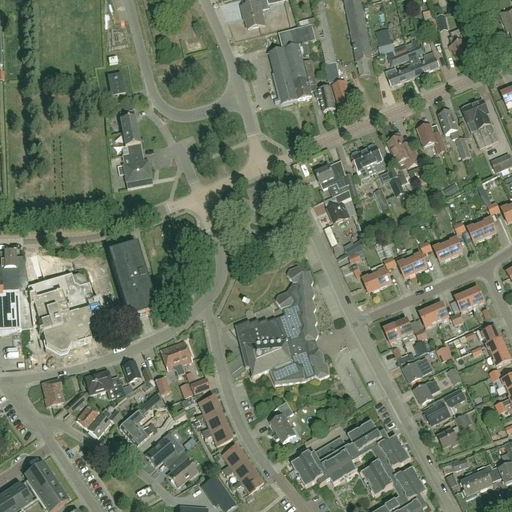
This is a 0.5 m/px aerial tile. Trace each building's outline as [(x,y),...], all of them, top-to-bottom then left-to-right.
[(251,0),(253,6),(241,9),(244,19),(245,19),(248,32),(264,28),(260,9),(268,8),(266,0),(251,0)] [(311,0),(327,67),(325,68),(326,73),(329,85),(340,82),(321,0),(311,0)] [(343,0),(357,65),(358,65),(360,78),(369,76),(367,63),(373,62),(360,0),(343,0)] [(445,11),(451,9),(448,1),(442,3),(445,11)] [(511,11),(500,16),(501,20),(507,35),(510,34),(511,40),(511,11)] [(448,33),(445,17),(437,19),(440,35),(448,33)] [(439,33),(436,22),(426,24),(429,35),(439,33)] [(300,31),(297,32),(300,48),(316,44),(312,28),(308,29),(300,31)] [(301,59),(299,49),(299,48),(300,48),(297,32),(296,32),(279,36),(283,52),(269,55),(280,101),(282,106),(311,99),(301,59)] [(470,58),(462,38),(460,32),(450,36),(452,40),(450,41),(450,43),(452,48),(449,49),(451,54),(454,53),(458,63),(470,58)] [(308,46),(302,47),(305,57),(311,56),(308,46)] [(416,59),(417,59),(425,56),(422,47),(413,51),(413,52),(416,59)] [(409,62),(417,59),(416,59),(413,52),(413,51),(405,54),(408,63),(409,62)] [(393,53),(386,56),(392,70),(400,66),(397,58),(396,58),(393,53)] [(405,54),(397,58),(400,66),(408,63),(405,54)] [(423,59),(424,60),(424,61),(422,62),(427,75),(440,70),(435,58),(433,55),(423,59)] [(410,68),(415,80),(427,75),(422,62),(420,63),(419,62),(414,64),(415,65),(414,66),(414,67),(410,68)] [(398,72),(404,85),(415,80),(410,68),(407,69),(406,69),(405,69),(405,67),(400,69),(401,71),(398,72)] [(385,74),(387,78),(392,89),(404,85),(398,72),(396,73),(396,71),(391,73),(391,72),(385,74)] [(111,98),(124,96),(121,76),(108,79),(111,98)] [(352,106),(346,85),(333,88),(339,111),(352,106)] [(330,90),(315,93),(317,101),(320,100),(324,115),(336,112),(330,90)] [(506,108),(511,105),(511,91),(501,96),(506,108)] [(132,103),(116,106),(117,113),(134,109),(132,103)] [(463,110),(464,111),(462,112),(472,136),(473,135),(480,153),(499,145),(487,118),(489,117),(483,103),(475,107),(474,106),(463,110)] [(122,135),(136,133),(134,119),(135,119),(134,112),(120,115),(121,122),(119,122),(122,135)] [(460,141),(450,115),(439,118),(446,138),(450,137),(452,143),(460,141)] [(431,128),(424,130),(417,133),(424,151),(434,147),(438,157),(446,154),(440,136),(434,138),(431,128)] [(127,148),(128,155),(141,152),(140,146),(138,146),(136,133),(122,135),(124,149),(127,148)] [(419,166),(415,155),(410,145),(405,148),(401,140),(388,146),(397,166),(405,163),(409,171),(419,166)] [(471,160),(465,140),(456,143),(463,163),(471,160)] [(363,154),(374,176),(377,175),(378,176),(384,173),(380,165),(383,164),(382,162),(383,162),(381,157),(380,157),(376,148),(374,149),(373,147),(368,149),(369,152),(363,154)] [(128,156),(123,157),(122,157),(124,167),(122,167),(122,168),(117,169),(119,177),(124,176),(127,191),(152,187),(148,163),(144,163),(141,152),(128,155),(128,156)] [(374,176),(363,154),(358,156),(358,154),(352,156),(353,159),(352,159),(356,169),(354,169),(356,173),(357,173),(358,174),(360,174),(364,182),(370,179),(370,178),(374,176)] [(491,165),(496,176),(511,169),(511,165),(509,157),(491,165)] [(321,188),(323,192),(336,186),(341,196),(349,193),(348,189),(345,178),(340,164),(315,176),(320,188),(321,188)] [(391,182),(398,179),(393,167),(387,170),(389,173),(388,174),(388,175),(391,182)] [(414,183),(417,182),(416,179),(426,175),(424,170),(423,169),(409,175),(413,184),(414,183)] [(349,193),(351,200),(352,203),(358,201),(352,176),(345,178),(348,189),(349,193)] [(405,196),(405,195),(402,187),(398,179),(391,182),(390,183),(397,200),(405,196)] [(382,191),(374,195),(382,213),(390,210),(382,191)] [(342,203),(351,200),(349,193),(341,196),(335,199),(338,205),(342,203)] [(496,204),(492,206),(496,216),(501,214),(496,204)] [(338,208),(327,213),(334,228),(345,223),(345,222),(350,220),(344,206),(338,208)] [(491,218),(496,216),(492,206),(487,208),(491,218)] [(508,226),(511,224),(511,209),(508,211),(507,209),(507,210),(506,207),(501,209),(502,212),(508,226)] [(485,226),(480,229),(485,241),(496,236),(490,222),(485,225),(485,226)] [(462,224),(457,226),(462,236),(467,233),(462,224)] [(462,236),(457,226),(453,228),(457,238),(462,236)] [(485,241),(480,229),(474,231),(473,229),(467,232),(474,246),(485,241)] [(333,231),(330,233),(336,249),(340,247),(333,231)] [(451,246),(446,248),(451,260),(463,255),(457,241),(451,244),(451,246)] [(345,252),(349,258),(365,249),(363,242),(345,252)] [(428,243),(424,246),(428,255),(432,252),(428,243)] [(149,315),(157,313),(155,308),(136,246),(108,255),(128,322),(139,318),(144,317),(149,315)] [(424,257),(428,255),(424,246),(419,247),(424,257)] [(440,265),(451,260),(446,248),(440,250),(440,249),(434,251),(440,265)] [(0,333),(21,332),(31,330),(33,330),(28,290),(23,259),(16,259),(15,254),(10,254),(9,254),(0,254),(0,333)] [(361,262),(358,255),(348,259),(351,266),(361,262)] [(416,261),(410,263),(416,276),(427,271),(421,257),(415,259),(416,261)] [(397,268),(393,259),(388,261),(392,270),(397,268)] [(392,270),(388,261),(384,263),(388,272),(392,270)] [(416,276),(410,263),(405,266),(404,264),(398,267),(404,281),(416,276)] [(99,274),(106,276),(108,266),(101,264),(99,274)] [(360,271),(359,271),(357,267),(352,269),(354,273),(357,282),(363,279),(360,271)] [(247,365),(249,370),(253,370),(256,379),(255,381),(256,381),(257,379),(271,373),(277,388),(307,384),(307,383),(317,379),(321,382),(330,378),(329,368),(325,365),(324,355),(320,352),(318,347),(317,342),(319,337),(319,336),(316,328),(318,324),(315,315),(317,310),(314,301),(316,297),(312,288),(314,283),(311,274),(300,269),(291,272),(289,277),(294,285),(288,295),(280,298),(278,303),(284,311),(286,317),(278,321),(277,321),(270,324),(269,321),(261,325),(260,322),(252,325),(251,323),(238,328),(247,365)] [(380,277),(374,279),(380,292),(391,287),(385,272),(379,275),(380,277)] [(28,290),(33,330),(38,329),(41,337),(42,337),(46,349),(60,357),(67,355),(71,348),(72,349),(91,344),(87,330),(91,329),(96,321),(94,316),(97,315),(98,315),(98,314),(99,314),(99,313),(99,312),(99,311),(98,311),(98,310),(97,310),(96,310),(95,310),(88,287),(87,287),(85,280),(79,277),(71,279),(71,277),(28,290)] [(380,292),(374,279),(369,281),(368,280),(362,282),(369,297),(380,292)] [(478,291),(467,296),(472,308),(478,306),(478,307),(484,305),(478,291)] [(467,311),(472,308),(467,296),(455,301),(461,315),(467,312),(467,311)] [(442,307),(431,312),(436,324),(442,322),(443,323),(448,321),(442,307)] [(431,327),(436,324),(431,312),(420,317),(426,331),(432,328),(431,327)] [(482,314),(486,322),(491,320),(487,312),(482,314)] [(460,315),(455,317),(458,326),(463,324),(460,315)] [(396,327),(402,341),(407,339),(409,343),(415,341),(407,322),(396,327)] [(396,344),(402,341),(396,327),(384,332),(390,346),(396,344)] [(488,347),(501,342),(496,330),(482,337),(480,333),(476,334),(480,342),(484,341),(485,342),(486,342),(488,347)] [(456,349),(462,345),(468,343),(468,344),(476,340),(474,334),(453,344),(456,349)] [(506,353),(501,342),(488,347),(487,348),(490,353),(491,353),(493,358),(506,353)] [(428,355),(423,343),(417,346),(417,347),(414,349),(418,359),(428,355)] [(172,356),(175,355),(175,356),(177,355),(182,368),(192,364),(185,344),(169,350),(172,356)] [(447,363),(452,360),(447,349),(442,351),(447,363)] [(177,355),(175,356),(175,355),(172,356),(169,350),(160,353),(168,373),(173,372),(176,374),(178,379),(185,376),(182,368),(177,355)] [(402,359),(398,350),(393,353),(396,362),(402,359)] [(472,354),(472,355),(474,359),(483,355),(481,350),(472,354)] [(506,353),(493,358),(495,364),(494,364),(497,370),(511,364),(506,353)] [(422,380),(422,379),(432,373),(426,361),(415,366),(415,365),(402,372),(410,386),(422,380)] [(141,380),(135,364),(122,369),(128,385),(141,380)] [(147,385),(149,384),(150,384),(154,382),(149,370),(142,373),(147,385)] [(451,381),(459,377),(455,370),(447,374),(451,381)] [(491,381),(501,376),(499,372),(489,377),(491,381)] [(191,382),(195,380),(192,373),(187,375),(191,382)] [(87,389),(88,394),(82,396),(86,400),(89,398),(106,393),(110,403),(116,401),(118,407),(126,400),(121,388),(113,391),(108,374),(84,380),(85,382),(83,384),(85,389),(87,389)] [(496,384),(499,391),(503,389),(504,391),(506,391),(507,395),(511,392),(511,378),(503,383),(501,376),(491,381),(493,385),(496,384)] [(165,380),(156,383),(161,398),(171,395),(165,380)] [(210,391),(206,381),(190,388),(194,397),(210,391)] [(42,387),(45,401),(44,401),(46,410),(64,406),(61,392),(59,382),(42,387)] [(426,388),(426,387),(414,394),(421,408),(433,401),(431,397),(440,393),(435,383),(426,388)] [(153,388),(150,384),(149,384),(142,390),(145,394),(153,388)] [(426,416),(427,418),(425,419),(428,424),(430,423),(433,428),(450,418),(455,416),(450,408),(465,400),(459,390),(444,399),(447,404),(443,406),(426,416)] [(190,392),(182,395),(184,401),(192,398),(190,392)] [(511,392),(507,395),(510,402),(496,408),(497,413),(506,409),(511,406),(511,392)] [(82,404),(86,400),(82,396),(65,411),(70,416),(79,407),(81,410),(85,407),(82,404)] [(138,411),(143,417),(161,402),(155,396),(138,411)] [(204,420),(220,414),(214,399),(198,406),(203,417),(195,420),(197,423),(204,420)] [(76,422),(88,433),(100,417),(88,408),(76,422)] [(291,410),(282,415),(284,418),(271,426),(277,436),(274,438),(277,443),(280,441),(284,447),(290,444),(292,446),(301,440),(295,431),(293,432),(288,424),(289,423),(288,421),(294,416),(291,410)] [(100,417),(88,433),(98,441),(110,426),(105,422),(110,416),(104,412),(100,417)] [(122,419),(115,414),(108,422),(115,428),(122,419)] [(128,441),(141,430),(138,427),(145,421),(139,414),(132,420),(130,417),(123,423),(125,426),(119,430),(128,441)] [(226,428),(220,414),(204,420),(209,431),(202,434),(203,438),(226,428)] [(470,430),(469,428),(464,418),(455,422),(459,429),(452,433),(452,432),(438,439),(444,451),(452,447),(453,448),(459,445),(455,437),(461,434),(461,435),(470,430)] [(393,488),(399,499),(400,501),(381,511),(422,511),(427,509),(421,498),(427,494),(423,487),(422,488),(416,478),(417,478),(413,471),(397,480),(394,473),(411,462),(406,455),(400,446),(401,445),(397,439),(390,443),(384,432),(378,435),(372,423),(364,427),(365,429),(356,434),(355,433),(348,437),(352,445),(349,447),(347,449),(341,452),(336,455),(331,458),(326,461),(321,464),(315,455),(311,457),(310,455),(292,467),(296,474),(297,474),(302,483),(301,484),(306,491),(317,484),(321,489),(329,484),(331,483),(334,488),(341,484),(341,483),(350,477),(351,478),(358,474),(353,465),(357,462),(371,453),(378,465),(363,474),(363,475),(361,476),(366,484),(367,483),(372,492),(371,493),(374,499),(375,498),(393,488)] [(153,436),(152,436),(153,435),(154,436),(157,433),(157,431),(152,426),(148,429),(147,430),(143,433),(141,430),(128,441),(136,451),(149,441),(148,440),(153,436)] [(232,443),(226,428),(203,438),(204,441),(212,438),(216,449),(232,443)] [(157,448),(145,458),(156,470),(163,465),(167,462),(170,467),(174,464),(184,455),(180,449),(169,436),(164,441),(156,447),(157,448)] [(341,452),(347,449),(341,439),(336,442),(341,452)] [(341,452),(336,442),(331,445),(336,455),(341,452)] [(336,455),(331,445),(326,449),(331,458),(336,455)] [(496,470),(492,472),(497,483),(502,480),(505,486),(511,482),(511,451),(510,445),(505,447),(509,456),(502,459),(505,468),(498,471),(498,470),(496,470)] [(224,476),(245,461),(236,449),(222,458),(229,468),(222,473),(224,476)] [(331,458),(326,449),(321,452),(326,461),(331,458)] [(326,461),(321,452),(315,455),(321,464),(326,461)] [(178,469),(167,478),(178,490),(189,481),(190,482),(197,476),(186,462),(189,460),(184,455),(174,464),(178,469)] [(233,474),(240,484),(254,474),(245,461),(224,476),(226,479),(233,474)] [(452,466),(455,475),(469,470),(466,462),(452,466)] [(51,478),(43,466),(25,478),(34,490),(51,478)] [(474,479),(480,493),(493,488),(491,485),(497,483),(492,472),(490,467),(478,473),(479,477),(474,479)] [(255,493),(263,487),(254,474),(240,484),(233,489),(235,492),(242,487),(249,497),(255,492),(255,493)] [(51,478),(34,490),(42,502),(60,491),(51,478)] [(467,498),(480,493),(474,479),(461,485),(467,498)] [(216,480),(202,489),(215,508),(219,505),(224,511),(228,511),(235,507),(216,480)] [(7,495),(18,511),(20,511),(31,505),(20,487),(7,495)] [(60,491),(42,502),(47,511),(54,511),(68,503),(60,491)] [(18,511),(7,495),(0,499),(0,511),(18,511)]
